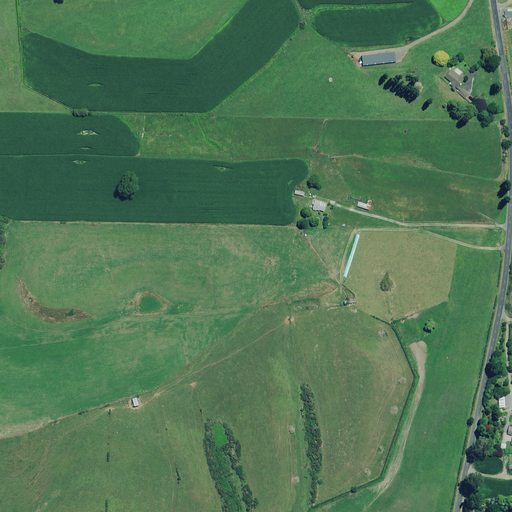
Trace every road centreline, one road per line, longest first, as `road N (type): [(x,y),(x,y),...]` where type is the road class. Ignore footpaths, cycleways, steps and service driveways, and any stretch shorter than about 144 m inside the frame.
road 1 (tertiary): [(456,511),(502,295),(511,157)]
road 2 (tertiary): [(511,131),(492,0)]
